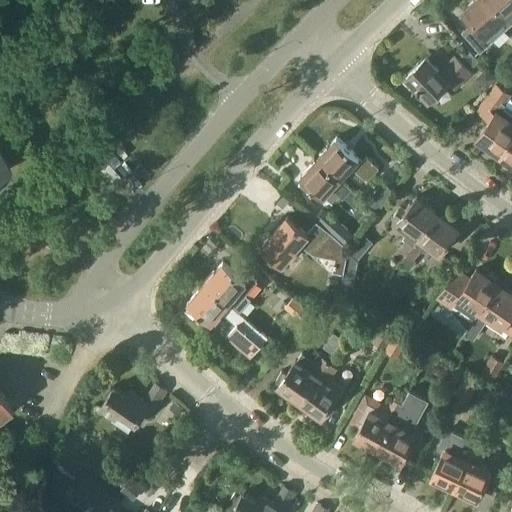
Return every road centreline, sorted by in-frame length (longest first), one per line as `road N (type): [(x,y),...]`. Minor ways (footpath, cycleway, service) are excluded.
road 1 (residential): [(391,511),(264,440),(125,313),(70,306)]
road 2 (residential): [(307,23),(135,218),(70,306)]
road 3 (unclassified): [(138,285),(342,59)]
road 4 (residential): [(511,208),(419,139),(342,59)]
road 5 (unclassified): [(0,503),(41,420),(70,306)]
